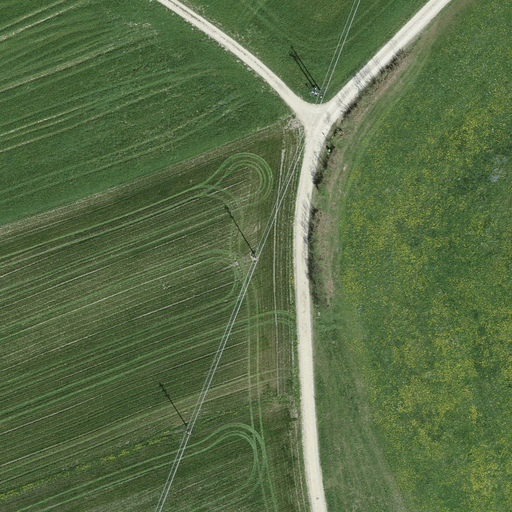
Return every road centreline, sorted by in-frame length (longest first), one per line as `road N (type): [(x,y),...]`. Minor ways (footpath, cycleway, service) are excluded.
road 1 (track): [(318,511),(304,221),(320,125),(452,0)]
road 2 (track): [(320,125),(250,63),(155,0)]
